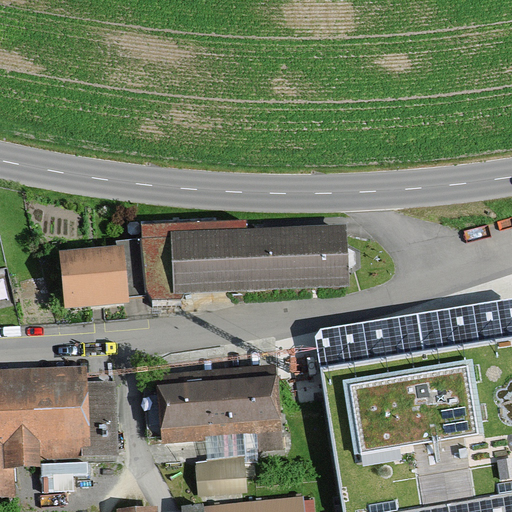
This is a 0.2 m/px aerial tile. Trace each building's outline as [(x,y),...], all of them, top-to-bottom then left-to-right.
[(150,230),(151,245),(154,299),(154,305),(185,303),(184,299),(358,289),(355,237),(260,243),(259,223),(150,230)] [(138,300),(154,299),(151,245),(124,246),(124,251),(67,254),(71,314),(139,310),(138,300)] [(348,511),(511,511),(511,346),(327,377),(348,511)] [(97,371),(0,376),(0,502),(29,501),(27,475),(53,473),(52,464),(129,460),(124,383),(97,385),(97,371)] [(147,449),(270,439),(265,380),(143,390),(147,449)] [(243,463),(196,466),(197,493),(244,491),(243,463)] [(189,511),(307,511),(306,495),(189,508),(189,511)]
